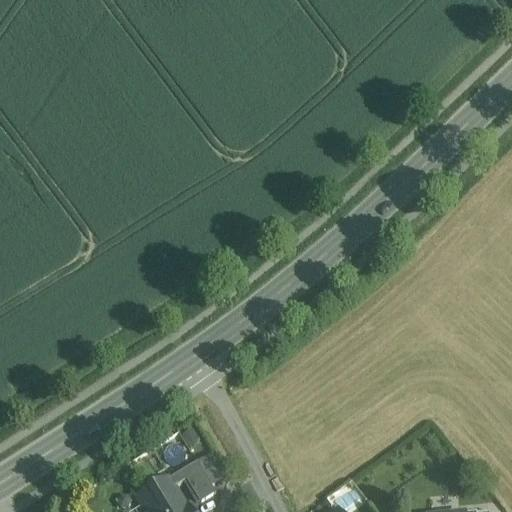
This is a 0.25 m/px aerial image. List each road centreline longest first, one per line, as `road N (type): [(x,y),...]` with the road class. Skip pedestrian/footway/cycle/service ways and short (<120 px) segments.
road 1 (primary): [(511,84),(370,221),(200,354)]
road 2 (primary): [(200,354),(0,485)]
road 3 (residential): [(200,354),(283,511)]
